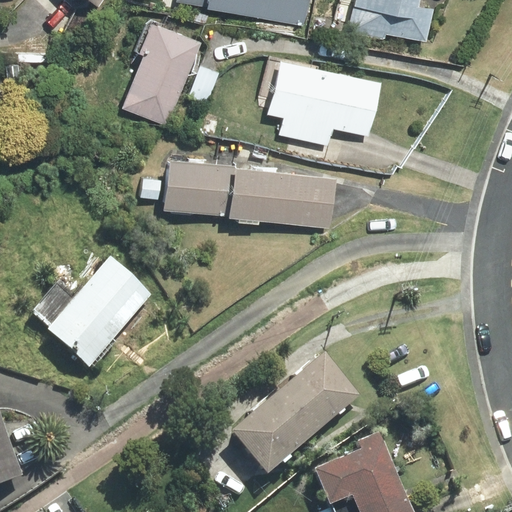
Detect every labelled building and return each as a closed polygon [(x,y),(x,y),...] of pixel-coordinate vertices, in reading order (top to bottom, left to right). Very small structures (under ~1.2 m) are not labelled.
[(302,0),(200,0),(199,10),(298,26),(302,0)] [(346,0),(342,32),(418,44),(424,11),(413,10),(414,0),(346,0)] [(194,47),(149,29),(117,105),(162,124),(194,47)] [(370,88),(270,68),(261,114),(361,134),(370,88)] [(323,226),(327,182),(158,168),(154,212),(323,226)] [(151,184),(139,183),(137,200),(150,201),(151,184)] [(119,263),(56,334),(88,362),(151,292),(119,263)] [(357,396),(325,359),(241,430),(272,467),(357,396)] [(0,411),(0,481),(22,473),(0,411)] [(413,511),(383,437),(362,446),(364,452),(319,470),(333,503),(356,493),(363,511),(413,511)] [(335,505),(337,511),(361,511),(354,497),(335,505)]
